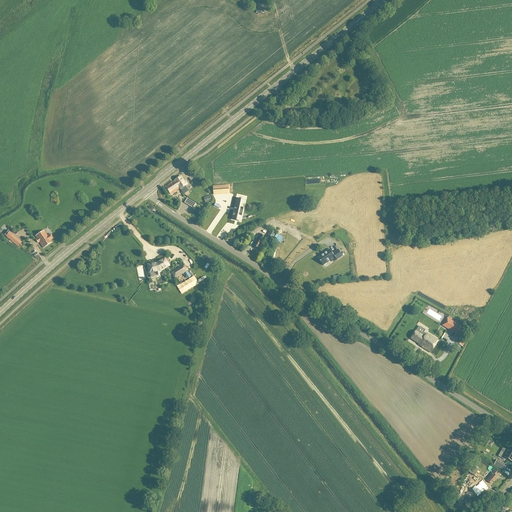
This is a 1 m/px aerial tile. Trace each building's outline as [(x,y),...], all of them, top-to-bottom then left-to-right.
[(175,181),(180,189),(180,190),(188,185),(185,181),(184,182),(181,176),(174,181),(175,181)] [(180,189),(175,181),(171,183),(165,186),(170,195),(178,190),(180,189)] [(187,199),(185,203),(193,208),(196,204),(187,199)] [(234,211),(232,220),(240,221),(243,208),(244,205),(236,203),(235,207),(235,208),(234,208),(234,209),(235,209),(234,210),(234,211)] [(38,243),(39,242),(43,248),(52,243),(50,241),(53,238),(51,234),(47,236),(44,231),(35,237),(37,239),(36,240),(38,243)] [(276,234),(271,231),(266,237),(271,241),(276,234)] [(22,242),(12,234),(8,239),(18,247),(22,242)] [(259,250),(266,239),(260,235),(253,246),(259,250)] [(333,254),(329,250),(317,258),(323,266),(335,257),(337,260),(343,256),(338,250),(333,254)] [(169,266),(165,259),(157,263),(156,263),(156,264),(154,264),(148,265),(149,271),(152,270),(152,273),(160,271),(169,266)] [(173,272),(171,273),(175,278),(176,277),(182,274),(187,271),(184,265),(179,268),(173,272)] [(459,336),(463,329),(447,319),(443,326),(459,336)] [(443,337),(447,331),(443,328),(439,333),(443,337)] [(431,353),(432,351),(438,341),(427,334),(425,337),(416,331),(411,339),(419,344),(418,345),(421,347),(421,346),(423,347),(423,348),(431,353)] [(503,453),(500,458),(505,460),(506,458),(511,461),(511,448),(510,448),(508,451),(507,450),(505,454),(503,453)] [(495,469),(488,478),(486,480),(490,484),(497,476),(494,474),(497,471),(495,469)] [(479,483),(479,484),(476,487),(475,486),(471,489),(478,497),(482,494),(481,494),(485,491),(485,492),(489,489),(482,480),(479,483)]
